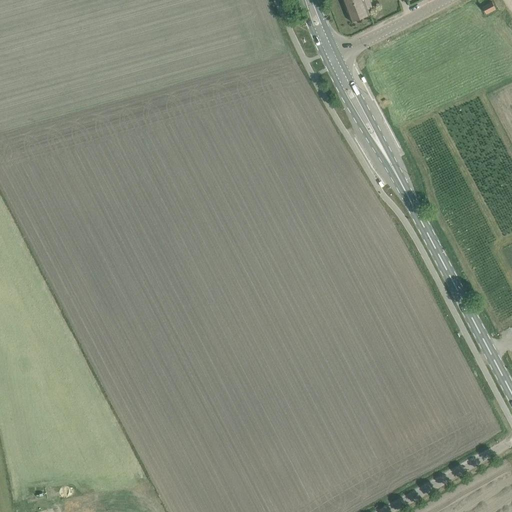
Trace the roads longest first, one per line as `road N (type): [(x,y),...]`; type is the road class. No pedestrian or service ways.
road 1 (secondary): [(332,57),(511,393)]
road 2 (unclassified): [(385,511),(511,441)]
road 3 (unclassified): [(332,57),(445,0)]
